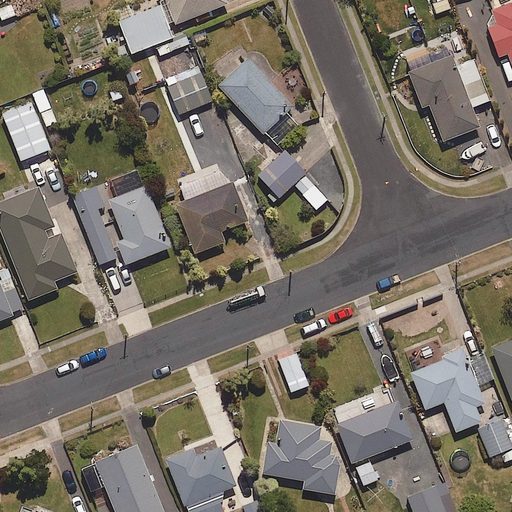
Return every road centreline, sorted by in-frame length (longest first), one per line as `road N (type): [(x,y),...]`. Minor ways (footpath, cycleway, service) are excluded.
road 1 (residential): [(412,251),(0,414)]
road 2 (residential): [(412,251),(314,0)]
